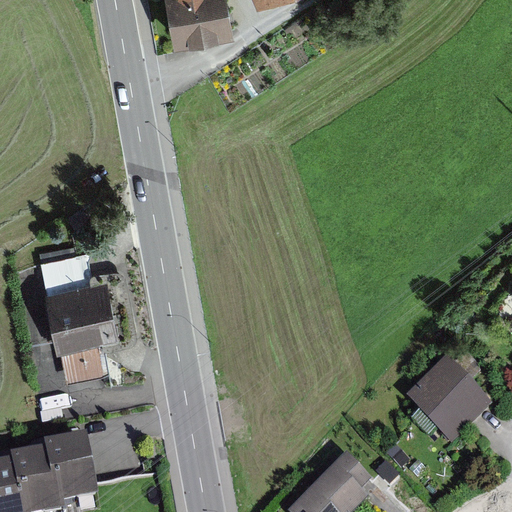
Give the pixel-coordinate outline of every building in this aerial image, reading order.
[(166,0),(176,49),(236,39),(228,0),(166,0)] [(287,0),(253,0),(259,12),(287,0)] [(119,343),(108,283),(93,286),(87,254),(42,262),(59,355),(64,354),(69,382),(103,376),(98,347),(119,343)] [(444,435),(452,443),(496,401),(451,354),(408,396),(421,410),(413,418),(437,442),(444,435)] [(38,438),(58,435),(57,425),(36,428),(38,438)] [(97,493),(85,429),(40,438),(41,447),(8,453),(10,461),(0,462),(0,511),(28,511),(62,506),(61,500),(97,493)] [(383,471),(393,480),(402,472),(393,462),(383,471)] [(366,511),(375,503),(339,470),(298,511),(366,511)] [(376,488),(386,501),(396,493),(385,481),(376,488)]
